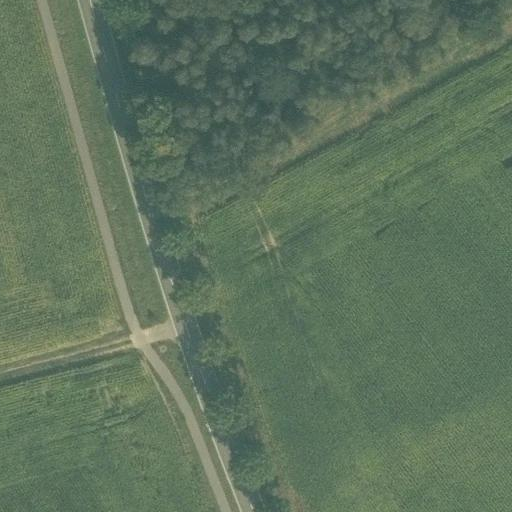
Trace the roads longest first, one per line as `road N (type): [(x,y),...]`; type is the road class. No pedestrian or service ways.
road 1 (tertiary): [(88,0),(168,275),(252,511)]
road 2 (track): [(186,329),(0,377)]
